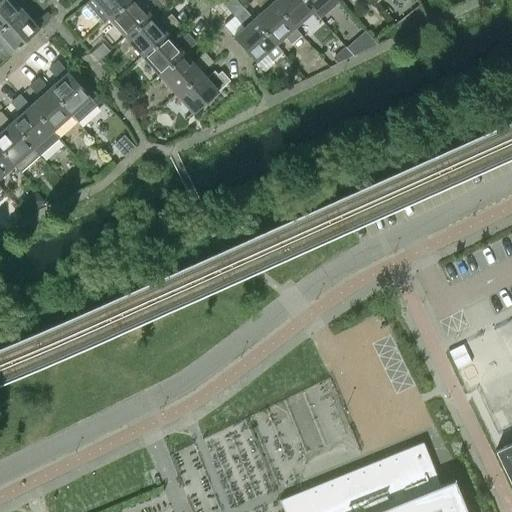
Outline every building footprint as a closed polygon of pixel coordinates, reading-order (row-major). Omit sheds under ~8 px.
[(0,0),(0,29),(22,10),(23,10),(28,6),(22,0),(18,4),(13,0),(0,0)] [(101,24),(108,18),(128,0),(89,0),(83,5),(84,6),(101,24)] [(128,0),(108,18),(124,37),(151,14),(161,5),(156,0),(128,0)] [(276,45),(276,44),(285,37),(291,44),(301,35),(301,36),(302,35),(295,28),(271,2),(269,0),(253,0),(262,10),(252,18),(276,45)] [(295,28),(313,11),(314,11),(303,0),(273,0),(271,2),(295,28)] [(303,0),(314,11),(313,11),(320,19),(321,18),(320,18),(325,14),(339,2),(340,1),(338,0),(303,0)] [(418,5),(394,24),(400,32),(424,20),(418,5)] [(283,52),(276,44),(276,45),(252,18),(243,8),(234,16),(243,27),(233,36),(256,62),(266,53),(272,60),(282,52),(283,52)] [(22,10),(0,29),(0,41),(10,53),(9,53),(10,54),(44,24),(39,18),(34,23),(23,10),(22,10)] [(141,56),(167,33),(178,24),(170,15),(159,24),(151,14),(124,37),(141,56)] [(158,75),(184,52),(195,43),(187,34),(176,43),(167,33),(141,56),(158,75)] [(333,57),(337,62),(351,55),(344,47),(333,57)] [(175,94),(201,71),(212,62),(203,53),(193,62),(184,52),(158,75),(175,94)] [(58,80),(48,88),(71,115),(78,122),(78,121),(96,105),(96,106),(97,105),(90,98),(91,98),(67,71),(57,60),(56,61),(57,62),(49,69),(58,80)] [(201,71),(175,94),(192,114),(218,90),(229,80),(228,80),(220,72),(218,74),(214,70),(207,77),(201,71)] [(52,131),(53,131),(71,115),(48,88),(39,78),(30,86),(39,96),(29,105),(52,131)] [(59,139),(53,131),(52,131),(29,105),(20,95),(11,103),(20,113),(10,122),(33,148),(40,156),(40,155),(58,139),(59,139)] [(40,156),(33,148),(10,122),(1,112),(0,112),(0,129),(1,130),(0,130),(0,149),(14,165),(21,173),(21,172),(39,156),(40,156)] [(134,147),(124,135),(113,144),(124,156),(134,147)] [(0,177),(14,165),(0,149),(0,177)] [(36,193),(31,198),(31,203),(35,208),(43,200),(36,193)] [(462,344),(448,351),(456,369),(471,362),(462,344)] [(440,485),(422,442),(279,500),(284,511),(487,511),(488,511),(485,511),(466,511),(453,480),(440,485)] [(511,442),(495,451),(511,486),(511,442)]
